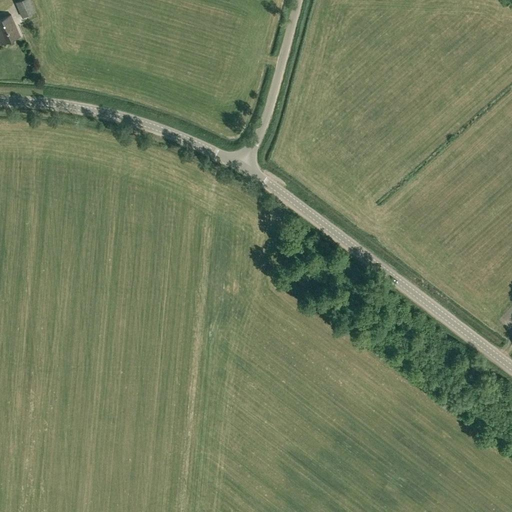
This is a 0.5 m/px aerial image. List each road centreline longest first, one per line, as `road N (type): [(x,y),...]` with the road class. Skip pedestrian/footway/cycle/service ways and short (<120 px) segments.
road 1 (tertiary): [(511,368),(247,168)]
road 2 (tertiary): [(247,168),(147,126),(0,101)]
road 3 (unclassified): [(247,168),(300,0)]
